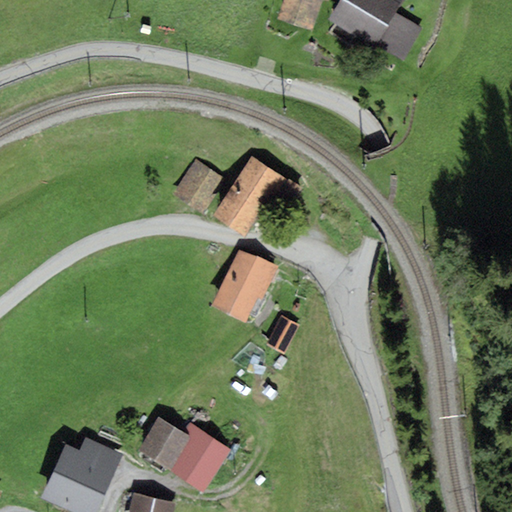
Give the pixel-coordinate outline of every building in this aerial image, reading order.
[(328,0),(283,0),(277,18),(312,30),(322,0),(324,0),(328,1),(328,0)] [(375,48),(404,0),(339,0),(328,19),(375,48)] [(252,156),(211,215),(243,236),(263,206),(283,177),(252,156)] [(172,194),(202,214),(225,179),(195,159),(172,194)] [(303,191),(283,177),(263,206),(284,220),(303,191)] [(239,250),(211,305),(245,322),(257,297),(261,299),(278,266),(239,250)] [(299,325),(281,316),(266,345),(284,354),(299,325)] [(169,469),(191,437),(182,431),(159,416),(138,450),(169,469)] [(189,422),(182,431),(191,437),(169,469),(203,491),(231,450),(189,422)] [(41,499),(71,511),(96,511),(123,454),(86,437),(80,450),(66,444),(41,499)] [(172,511),(174,503),(133,493),(128,511),(172,511)]
